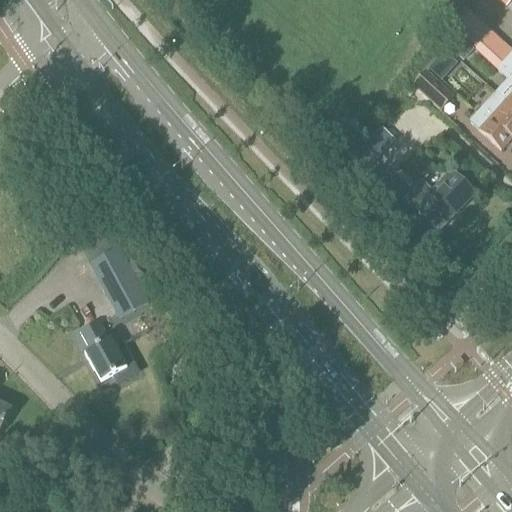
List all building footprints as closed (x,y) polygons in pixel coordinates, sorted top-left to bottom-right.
[(511,53),(465,10),(454,32),(506,77),(510,81),(497,95),(511,108),(511,53)] [(460,39),(449,50),(463,64),(474,52),(460,39)] [(413,89),(418,94),(441,114),(455,99),(426,74),(413,89)] [(511,108),(497,95),(470,125),(484,137),(501,153),(511,140),(511,108)] [(382,131),(343,171),(355,183),(394,143),(382,131)] [(422,185),(406,203),(415,212),(438,234),(475,196),(452,173),(432,194),(422,185)] [(119,249),(88,266),(119,322),(150,305),(119,249)] [(98,325),(81,334),(91,352),(85,355),(87,358),(90,364),(101,384),(100,384),(101,385),(114,378),(118,386),(137,377),(125,355),(119,359),(111,343),(111,342),(108,344),(98,325)] [(0,437),(13,412),(0,405),(0,437)] [(172,441),(182,436),(175,424),(165,429),(172,441)]
